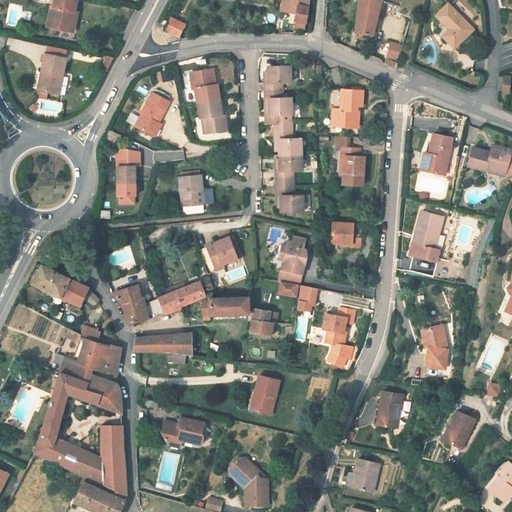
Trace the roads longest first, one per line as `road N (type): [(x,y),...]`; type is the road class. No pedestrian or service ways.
road 1 (residential): [(314,511),(380,327),(399,107),(409,83)]
road 2 (residential): [(138,511),(131,337),(102,286),(83,201)]
road 3 (residential): [(249,42),(254,211)]
road 4 (residential): [(249,42),(333,51),(409,83)]
road 5 (residential): [(130,51),(150,57),(249,42)]
